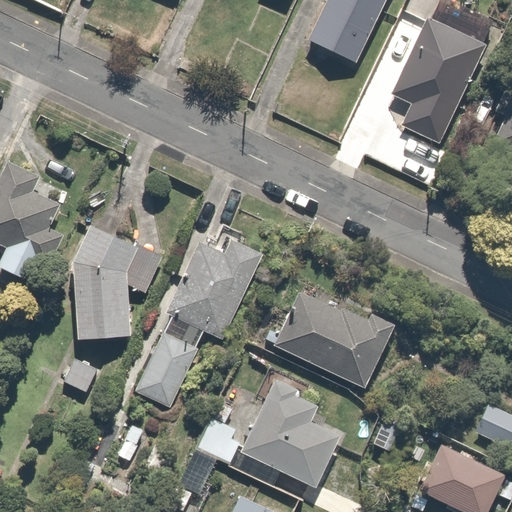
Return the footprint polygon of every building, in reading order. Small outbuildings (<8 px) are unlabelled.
[(360,62),(390,0),(327,0),(310,38),(360,62)] [(446,150),(495,45),(429,14),(392,94),(411,103),(399,128),(446,150)] [(511,79),(499,110),(511,115),(495,149),(511,156),(511,79)] [(0,262),(0,266),(27,279),(34,265),(44,270),(61,234),(48,227),(62,199),(35,186),(42,173),(10,158),(0,178),(0,244),(7,248),(0,262)] [(143,244),(93,225),(82,254),(84,336),(136,335),(134,267),(143,244)] [(227,336),(269,249),(237,233),(228,253),(202,241),(170,309),(174,311),(210,328),(227,336)] [(295,283),(269,340),(372,389),(405,317),(381,306),(374,320),(295,283)] [(210,328),(174,311),(137,388),(173,406),(210,328)] [(110,371),(79,354),(64,381),(95,398),(110,371)] [(325,393),(269,367),(241,428),(214,416),(199,448),(277,484),(282,472),(324,491),(351,432),(315,415),(325,393)] [(511,409),(490,399),(475,430),(511,448),(511,409)] [(502,471),(433,443),(423,468),(492,496),(502,471)] [(275,511),(246,498),(238,511),(275,511)]
